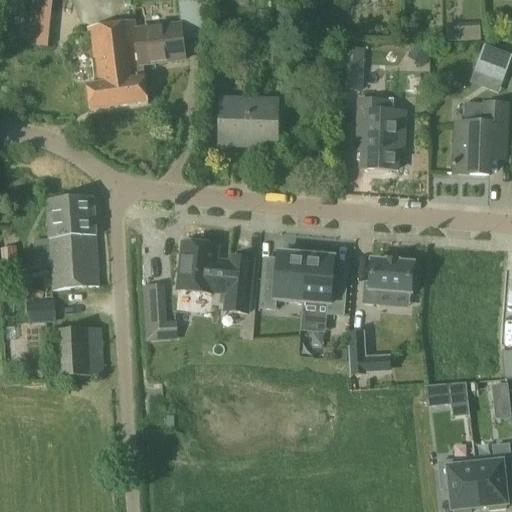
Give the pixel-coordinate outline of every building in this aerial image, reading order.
[(31,0),(28,47),(48,49),(52,0),(31,0)] [(278,7),(277,40),(298,40),(299,8),(278,7)] [(92,63),(95,85),(87,86),(91,113),(149,105),(145,79),(143,68),(142,68),(137,32),(138,32),(136,23),(87,30),(88,34),(90,33),(93,63),(92,63)] [(182,26),(138,32),(137,32),(142,68),(143,68),(186,63),(182,26)] [(447,44),(480,43),(480,27),(446,28),(447,44)] [(284,68),(284,46),(264,45),(263,68),(284,68)] [(511,53),(484,46),(474,85),(502,92),(511,55),(511,53)] [(363,93),(364,51),(343,50),(341,93),(363,93)] [(247,150),(248,103),(220,102),(219,149),(247,150)] [(404,105),(387,104),(387,103),(359,102),(357,155),(362,155),(361,172),(398,173),(399,156),(404,156),(405,115),(404,115),(404,105)] [(248,103),(247,150),(278,151),(279,104),(248,103)] [(465,106),(465,125),(455,124),(453,177),(490,179),(491,153),(506,154),(508,106),(485,105),(485,106),(465,106)] [(47,204),(50,241),(50,242),(52,270),(54,294),(99,289),(96,239),(96,238),(93,201),(47,204)] [(217,249),(183,245),(178,293),(212,296),(212,295),(227,296),(225,314),(247,316),(253,262),(231,260),(230,265),(215,264),(217,249)] [(303,308),(308,253),(292,251),(291,256),(280,255),(277,283),(263,282),(261,310),(276,311),(277,305),(303,308)] [(323,254),(308,253),(303,308),(328,310),(328,316),(344,317),(346,289),(332,288),(335,260),(323,259),(323,254)] [(413,267),(399,266),(399,264),(388,263),(388,265),(374,263),(372,263),(372,265),(370,286),(365,285),(363,306),(379,308),(381,294),(410,297),(412,297),(412,295),(412,288),(415,288),(417,271),(414,271),(414,268),(414,266),(413,266),(413,267)] [(149,288),(151,328),(165,327),(163,287),(149,288)] [(54,305),(28,306),(29,325),(55,323),(54,305)] [(56,381),(104,378),(102,330),(54,333),(56,381)] [(351,378),(365,378),(364,336),(350,337),(351,378)] [(511,352),(498,354),(504,381),(511,380),(511,352)] [(429,407),(456,407),(456,417),(472,417),(472,385),(429,384),(429,407)] [(511,419),(511,387),(511,385),(496,386),(497,420),(511,419)] [(494,459),(474,461),(480,511),(489,510),(489,511),(501,511),(505,511),(505,508),(508,508),(505,485),(511,484),(511,474),(509,447),(493,449),(494,459)] [(470,511),(480,511),(474,461),(438,465),(442,492),(449,491),(451,511),(470,511)]
